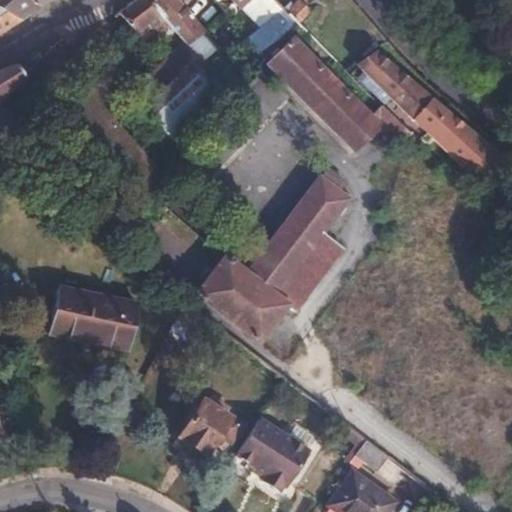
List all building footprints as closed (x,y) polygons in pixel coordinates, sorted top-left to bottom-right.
[(0,0),(0,9),(21,20),(39,9),(26,0),(0,0)] [(26,0),(39,9),(53,0),(26,0)] [(156,15),(143,0),(134,0),(118,13),(135,34),(156,15)] [(287,15),(271,0),(143,0),(156,15),(161,22),(163,21),(184,44),(187,48),(202,35),(200,33),(206,29),(199,21),(193,25),(180,8),(190,0),(234,0),(262,28),(246,42),(258,57),(296,23),(287,15)] [(298,2),(287,15),(296,23),(308,13),(298,2)] [(0,33),(21,20),(0,9),(0,33)] [(300,28),(306,33),(316,23),(309,16),(300,28)] [(409,134),(380,105),(368,117),(291,43),(267,67),(355,152),(378,128),(397,146),(409,134)] [(187,48),(184,44),(137,86),(153,102),(146,107),(153,115),(149,118),(169,140),(219,98),(191,67),(198,60),(187,48)] [(503,160),(372,51),(354,64),(479,188),(503,160)] [(91,104),(125,80),(107,64),(48,120),(130,208),(151,189),(159,199),(171,188),(91,104)] [(0,97),(22,77),(14,66),(0,71),(0,97)] [(341,190),(349,180),(330,165),(246,274),(223,258),(196,294),(262,338),(286,305),(295,312),(344,248),(323,231),(350,198),(341,190)] [(135,307),(55,289),(46,331),(125,349),(135,307)] [(216,327),(184,303),(170,329),(186,341),(192,332),(220,353),(226,344),(212,332),(216,327)] [(230,442),(240,427),(222,415),(227,408),(212,398),(206,406),(202,401),(178,437),(205,455),(219,435),(230,442)] [(262,422),(238,457),(267,479),(263,484),(282,496),(310,454),(262,422)] [(365,440),(354,456),(375,471),(385,456),(365,440)] [(335,511),(384,511),(391,503),(349,473),(327,506),(335,511)]
